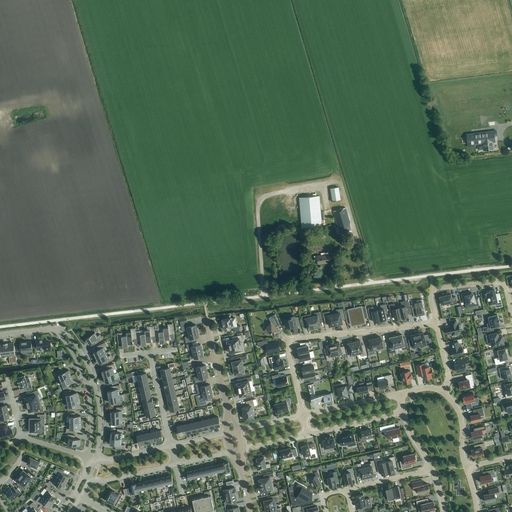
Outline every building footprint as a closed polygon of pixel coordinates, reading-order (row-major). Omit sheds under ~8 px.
[(475,146),(475,144),(482,143),(483,150),(494,149),(493,142),(495,142),(494,136),(497,136),(496,131),(466,134),(468,147),(475,146)] [(330,188),(332,201),(341,200),(339,187),(330,188)] [(299,197),(302,227),(322,225),(319,196),(299,197)] [(333,211),(335,219),(347,216),(345,208),(333,211)] [(339,226),(349,223),(350,223),(347,216),(335,219),(338,226),(339,226)] [(349,223),(339,226),(341,233),(351,230),(349,223)] [(329,253),(329,254),(314,256),(314,261),(318,260),(318,264),(330,263),(330,260),(333,259),(332,252),(329,253)] [(484,294),(485,298),(487,298),(489,304),(495,303),(496,308),(502,306),(501,298),(497,299),(494,289),(490,290),(490,291),(486,292),(486,294),(484,294)] [(462,294),(463,301),(466,300),(467,305),(471,304),(472,307),(480,305),(478,297),(474,298),(473,293),(469,294),(469,293),(462,294)] [(451,294),(440,297),(441,304),(449,302),(450,305),(457,304),(455,297),(452,297),(451,294)] [(403,305),(399,306),(401,318),(403,317),(404,318),(407,317),(407,316),(408,316),(406,309),(410,308),(408,300),(402,302),(403,305)] [(413,312),(414,317),(418,317),(417,313),(420,313),(421,316),(426,315),(425,309),(424,309),(423,307),(424,306),(422,300),(416,301),(417,302),(414,303),(415,308),(412,308),(412,309),(413,308),(414,311),(413,312)] [(401,318),(399,306),(395,307),(394,303),(389,305),(390,312),(393,312),(395,319),(396,319),(399,319),(399,318),(401,318)] [(381,308),(377,309),(380,321),(386,319),(385,312),(388,312),(386,304),(380,305),(381,308)] [(365,306),(355,308),(358,323),(365,321),(364,319),(368,318),(365,306)] [(380,321),(377,309),(374,310),(373,307),(367,308),(369,316),(372,315),(374,322),(380,321)] [(337,313),(333,314),(336,325),(337,324),(337,325),(341,324),(341,323),(342,323),(341,317),(344,316),(343,308),(336,310),(337,313)] [(355,308),(344,311),(347,323),(351,322),(351,324),(351,325),(358,323),(355,308)] [(336,325),(333,314),(330,315),(329,311),(322,313),(324,320),(328,319),(330,326),(331,327),(335,326),(334,325),(336,325)] [(315,316),(311,317),(314,328),(320,326),(319,320),(322,319),(320,312),(314,313),(315,316)] [(269,331),(269,332),(268,332),(268,333),(269,333),(269,334),(270,334),(271,334),(272,334),(275,337),(280,330),(276,327),(276,326),(279,323),(275,314),(269,317),(271,322),(267,324),(268,326),(266,329),(269,331)] [(314,328),(311,317),(311,314),(301,316),(303,323),(306,323),(308,329),(314,328)] [(490,323),(487,323),(488,326),(483,328),(484,331),(492,329),(492,327),(499,326),(500,325),(497,314),(497,315),(488,317),(490,323)] [(288,319),(284,320),(286,327),(290,326),(291,331),(297,329),(296,325),(300,324),(298,317),(295,317),(294,316),(288,317),(288,319)] [(229,329),(229,327),(231,326),(233,328),(234,332),(241,331),(240,326),(237,326),(235,318),(231,319),(231,317),(222,319),(223,322),(222,322),(223,325),(224,328),(225,328),(225,330),(229,329)] [(446,327),(447,335),(452,334),(452,336),(458,334),(458,332),(460,332),(458,324),(457,324),(456,319),(450,321),(451,326),(446,327)] [(187,331),(187,333),(198,331),(197,327),(196,327),(196,325),(189,326),(187,320),(180,321),(182,331),(187,331)] [(163,328),(163,331),(164,331),(165,340),(170,339),(169,335),(174,334),(172,324),(167,324),(168,328),(163,328)] [(145,331),(145,334),(146,342),(151,341),(151,337),(155,337),(154,329),(154,326),(149,326),(149,330),(145,331)] [(126,333),(126,336),(127,336),(128,344),(133,343),(132,339),(136,339),(135,331),(136,331),(135,328),(130,328),(131,332),(126,333)] [(155,329),(154,329),(155,337),(155,340),(159,339),(160,343),(165,343),(165,340),(164,331),(163,331),(159,332),(159,328),(155,329)] [(140,330),(136,331),(135,331),(136,339),(137,342),(141,341),(141,345),(147,345),(146,342),(145,334),(141,334),(140,330)] [(198,331),(187,333),(188,336),(184,337),(186,343),(192,342),(191,339),(199,337),(198,334),(199,334),(198,331)] [(423,332),(417,334),(420,348),(420,346),(425,344),(426,347),(432,345),(430,335),(424,336),(423,332)] [(493,333),(486,335),(487,343),(491,342),(492,346),(495,345),(496,347),(500,345),(500,344),(504,344),(503,342),(505,341),(504,337),(502,338),(502,336),(498,337),(497,332),(493,333)] [(85,339),(89,344),(94,341),(96,344),(103,339),(100,334),(97,336),(95,333),(85,339)] [(127,336),(126,336),(122,336),(122,333),(117,333),(118,344),(122,343),(123,348),(128,347),(128,344),(127,336)] [(399,334),(395,335),(398,348),(399,348),(402,347),(402,350),(408,349),(407,342),(404,343),(402,335),(399,335),(399,334)] [(420,348),(417,334),(410,335),(411,339),(408,340),(410,349),(419,347),(420,348)] [(226,344),(227,347),(243,343),(241,335),(233,337),(234,339),(227,341),(227,344),(226,344)] [(395,349),(398,348),(395,335),(392,336),(392,337),(389,337),(391,344),(388,345),(390,354),(396,352),(395,349)] [(380,337),(375,338),(377,348),(380,347),(380,350),(386,348),(385,343),(382,343),(380,337)] [(377,348),(375,338),(368,340),(370,346),(367,347),(369,355),(375,353),(374,351),(377,350),(377,348)] [(47,339),(36,341),(37,349),(44,348),(45,351),(51,350),(51,348),(52,346),(50,344),(50,342),(47,343),(47,339)] [(355,341),(354,342),(357,354),(361,353),(361,356),(367,355),(365,346),(362,347),(360,340),(359,340),(359,339),(355,340),(355,341)] [(280,350),(278,341),(268,344),(267,340),(257,342),(258,347),(265,345),(267,354),(272,353),(272,352),(280,350)] [(31,341),(19,342),(20,351),(24,351),(24,352),(28,352),(29,355),(33,354),(31,341)] [(357,354),(354,342),(352,342),(352,341),(348,342),(348,343),(347,343),(349,350),(346,351),(348,358),(354,357),(353,355),(357,354)] [(451,350),(452,356),(463,354),(462,347),(461,343),(458,344),(458,341),(451,343),(453,349),(451,350)] [(93,352),(96,358),(106,353),(104,347),(107,346),(105,342),(97,346),(98,349),(93,352)] [(297,348),(299,354),(309,352),(307,342),(309,342),(299,343),(300,343),(301,347),(297,348)] [(334,343),(333,343),(335,355),(339,354),(340,357),(346,355),(344,347),(340,348),(339,343),(338,342),(337,342),(336,343),(334,343)] [(5,344),(0,344),(0,346),(1,353),(2,356),(2,357),(6,357),(6,356),(12,355),(13,362),(16,361),(15,355),(13,343),(7,344),(5,344)] [(191,350),(192,353),(203,350),(202,347),(201,347),(200,344),(193,346),(192,343),(186,344),(188,350),(191,350)] [(243,343),(227,347),(227,350),(229,350),(229,353),(237,351),(237,354),(245,352),(243,343)] [(335,355),(333,343),(331,343),(330,344),(328,345),(326,345),(328,352),(325,352),(327,361),(332,360),(331,356),(335,355)] [(498,358),(494,359),(496,364),(502,363),(501,360),(507,358),(506,353),(507,353),(506,349),(505,350),(505,348),(498,350),(499,355),(498,355),(498,358)] [(203,350),(192,353),(192,355),(189,357),(190,359),(203,356),(203,354),(203,353),(203,350)] [(309,352),(299,354),(300,361),(304,360),(305,363),(312,361),(311,358),(310,358),(309,352)] [(106,353),(96,358),(99,363),(104,361),(105,364),(112,360),(111,357),(109,358),(106,353)] [(232,362),(233,368),(243,366),(242,362),(245,361),(245,359),(247,358),(246,355),(237,357),(237,360),(232,362)] [(273,357),(268,358),(270,363),(271,363),(272,370),(274,370),(284,367),(282,360),(280,361),(279,355),(273,357)] [(457,361),(458,364),(454,365),(456,372),(466,370),(465,366),(470,365),(469,358),(457,361)] [(302,367),(303,374),(315,371),(313,365),(313,361),(306,363),(306,366),(302,367)] [(102,371),(104,377),(114,373),(113,369),(115,369),(114,363),(106,366),(107,369),(102,371)] [(161,369),(162,376),(171,374),(170,368),(175,366),(174,363),(168,364),(169,368),(161,369)] [(422,374),(423,379),(424,379),(424,380),(428,379),(428,378),(432,377),(431,373),(432,373),(431,369),(430,369),(429,366),(424,367),(423,364),(416,365),(418,375),(422,374)] [(196,371),(197,373),(207,371),(207,367),(206,367),(205,365),(192,368),(192,371),(196,371)] [(243,366),(233,368),(235,375),(240,374),(241,377),(250,375),(249,372),(245,373),(243,366)] [(511,378),(510,369),(508,369),(506,370),(505,367),(499,368),(500,374),(501,378),(504,377),(505,380),(511,378)] [(59,375),(61,380),(71,376),(69,370),(63,372),(62,369),(54,372),(55,376),(59,375)] [(137,375),(138,381),(147,379),(146,373),(138,375),(137,371),(131,372),(132,376),(137,375)] [(207,371),(197,373),(197,376),(194,377),(195,383),(201,382),(201,379),(208,377),(207,374),(208,374),(207,371)] [(315,371),(303,374),(305,380),(311,379),(312,382),(320,380),(318,374),(315,375),(314,371),(315,371)] [(401,377),(402,380),(403,380),(403,383),(411,382),(410,378),(412,378),(411,374),(410,371),(408,371),(401,373),(402,377),(401,377)] [(114,373),(104,377),(106,383),(111,381),(112,385),(121,382),(119,378),(116,379),(114,373)] [(279,378),(278,374),(272,376),(272,379),(275,379),(277,387),(288,384),(286,376),(279,378)] [(377,382),(378,384),(377,384),(378,388),(379,388),(379,389),(389,387),(388,382),(393,381),(392,374),(384,376),(385,380),(377,382)] [(467,380),(458,382),(460,389),(469,387),(469,388),(474,387),(471,374),(466,376),(467,380)] [(18,382),(19,384),(19,385),(20,388),(20,389),(21,389),(21,388),(25,387),(26,390),(26,391),(27,391),(32,389),(32,388),(32,389),(29,378),(26,379),(25,376),(25,375),(24,375),(17,378),(18,381),(18,382)] [(71,376),(61,380),(63,386),(62,387),(63,390),(69,387),(68,384),(74,382),(71,376)] [(236,387),(237,390),(250,387),(249,381),(252,380),(251,377),(242,379),(242,382),(236,383),(237,386),(236,387)] [(368,392),(368,388),(370,387),(370,388),(373,387),(371,380),(368,381),(362,383),(363,386),(357,388),(357,389),(356,389),(357,393),(358,393),(358,394),(368,392)] [(200,390),(201,393),(212,390),(211,387),(210,387),(210,384),(202,386),(202,383),(195,384),(197,390),(200,390)] [(313,384),(308,385),(312,403),(312,405),(315,404),(332,400),(333,400),(331,393),(330,393),(316,396),(313,384)] [(107,390),(109,397),(120,395),(118,388),(120,388),(119,385),(113,386),(113,389),(107,390)] [(347,393),(353,392),(351,385),(345,387),(345,386),(339,387),(339,385),(334,386),(335,392),(338,391),(340,398),(342,397),(342,398),(345,397),(345,396),(347,396),(347,393)] [(250,387),(237,390),(238,393),(239,393),(240,397),(245,395),(246,398),(255,396),(254,391),(251,391),(250,387)] [(26,402),(27,404),(40,401),(38,394),(39,394),(38,390),(30,393),(31,396),(25,397),(26,398),(24,399),(25,402),(26,402)] [(212,390),(201,393),(202,395),(198,397),(200,403),(206,401),(205,398),(212,396),(212,394),(213,394),(212,390)] [(66,397),(67,401),(78,399),(77,392),(71,394),(71,391),(63,392),(64,398),(66,397)] [(465,395),(464,394),(462,395),(462,398),(463,398),(464,403),(471,401),(472,406),(479,404),(478,397),(474,398),(473,393),(465,395)] [(120,395),(109,397),(110,403),(115,402),(116,405),(123,404),(122,401),(121,401),(120,395)] [(287,405),(291,404),(289,398),(285,398),(286,401),(274,404),(276,413),(281,412),(284,411),(288,410),(287,405)] [(78,399),(67,401),(69,407),(67,407),(68,411),(74,409),(74,406),(80,405),(78,399)] [(243,407),(243,411),(244,415),(245,419),(254,418),(251,406),(254,405),(253,400),(246,401),(247,406),(243,407)] [(511,400),(511,401),(502,403),(503,409),(507,408),(508,413),(511,412),(511,413),(511,400)] [(40,401),(27,404),(28,407),(27,407),(28,411),(29,410),(29,411),(34,410),(35,413),(44,412),(43,407),(42,407),(40,401)] [(178,403),(169,405),(170,411),(178,409),(179,413),(185,411),(184,407),(179,409),(178,403)] [(111,411),(111,417),(122,417),(122,410),(123,410),(123,407),(116,407),(116,411),(111,411)] [(154,408),(145,410),(147,416),(141,417),(142,421),(149,420),(148,416),(155,414),(154,408)] [(475,415),(470,416),(472,422),(475,421),(476,422),(479,421),(479,420),(481,420),(480,416),(484,415),(482,408),(473,410),(473,413),(474,413),(475,415)] [(7,411),(0,412),(0,423),(3,422),(3,419),(8,417),(7,411)] [(81,422),(81,416),(75,416),(75,413),(66,413),(66,416),(66,423),(70,423),(81,422)] [(30,418),(30,425),(44,425),(44,414),(37,414),(37,418),(30,418)] [(122,417),(111,417),(111,424),(117,423),(117,427),(124,426),(124,423),(122,423),(122,417)] [(218,417),(212,418),(214,427),(220,426),(218,417)] [(81,422),(70,423),(70,428),(66,428),(66,433),(75,432),(75,429),(81,429),(81,422)] [(0,431),(0,435),(1,438),(5,437),(5,438),(9,437),(12,436),(11,429),(7,430),(6,425),(0,426),(1,432),(0,431)] [(44,425),(30,425),(30,427),(29,427),(29,431),(30,431),(38,431),(38,435),(44,435),(44,425)] [(185,434),(183,425),(177,426),(179,435),(185,434)] [(390,429),(389,425),(380,427),(381,432),(384,431),(385,435),(387,434),(388,438),(392,437),(394,442),(399,441),(398,436),(401,435),(399,427),(390,429)] [(483,436),(482,433),(486,432),(486,431),(487,431),(488,432),(490,432),(490,430),(492,430),(490,425),(485,426),(485,425),(477,427),(473,428),(474,431),(471,432),(472,438),(474,438),(474,441),(474,442),(480,440),(479,437),(483,436)] [(111,431),(111,438),(122,439),(122,433),(124,433),(124,429),(117,429),(117,432),(111,431)] [(362,435),(358,436),(360,443),(367,441),(366,438),(372,436),(371,429),(361,431),(362,435)] [(161,430),(155,432),(157,441),(163,439),(161,430)] [(342,438),(339,438),(340,445),(355,442),(353,433),(347,435),(348,436),(342,437),(342,438)] [(80,439),(74,439),(75,435),(68,434),(68,438),(69,438),(68,444),(79,446),(80,439)] [(145,443),(143,434),(137,436),(139,445),(145,443)] [(122,439),(111,438),(110,444),(116,445),(115,448),(124,449),(125,445),(121,445),(122,439)] [(334,442),(335,441),(334,438),(333,438),(323,440),(323,443),(319,444),(322,454),(326,453),(326,452),(330,451),(329,447),(335,446),(334,442)] [(481,455),(484,454),(483,450),(485,449),(484,443),(478,445),(478,448),(471,450),(473,457),(476,456),(476,457),(481,456),(481,455)] [(304,446),(301,446),(304,456),(309,455),(310,459),(317,457),(315,448),(312,449),(311,448),(309,449),(308,444),(304,445),(304,446)] [(280,450),(281,458),(293,455),(294,457),(297,456),(296,449),(291,450),(290,448),(280,450)] [(400,461),(402,469),(410,467),(410,463),(416,462),(416,460),(417,459),(416,455),(415,455),(414,453),(403,456),(404,460),(400,461)] [(389,461),(386,462),(388,473),(392,473),(392,474),(395,473),(393,464),(396,463),(394,456),(389,458),(389,461)] [(32,469),(38,472),(41,467),(38,465),(40,461),(30,457),(27,464),(33,466),(32,469)] [(257,463),(258,465),(259,469),(263,468),(264,472),(271,470),(270,463),(266,464),(264,457),(261,458),(261,457),(257,458),(257,459),(257,463)] [(388,473),(386,462),(382,463),(381,459),(376,461),(377,467),(380,467),(382,476),(385,475),(385,474),(388,473)] [(371,463),(365,465),(368,477),(369,477),(369,478),(373,477),(373,476),(374,476),(373,470),(373,469),(375,469),(373,460),(370,461),(371,463)] [(222,463),(222,464),(224,471),(224,474),(230,472),(228,462),(222,463)] [(368,477),(365,465),(361,466),(361,463),(355,464),(357,472),(360,471),(361,479),(362,478),(362,479),(366,478),(366,477),(368,477)] [(57,474),(55,477),(66,483),(69,477),(62,473),(63,471),(56,467),(54,472),(57,474)] [(347,469),(347,473),(343,473),(346,483),(352,482),(350,474),(353,474),(352,468),(347,469)] [(479,477),(480,480),(481,483),(487,482),(487,483),(492,482),(491,481),(492,481),(491,477),(495,476),(494,469),(482,472),(483,475),(480,476),(480,477),(479,477)] [(21,473),(19,475),(28,482),(29,483),(35,475),(30,471),(28,474),(24,470),(23,470),(23,471),(22,470),(20,472),(21,473)] [(309,479),(314,489),(321,485),(317,478),(320,476),(317,471),(314,473),(316,476),(309,479)] [(330,473),(331,475),(327,476),(330,487),(332,486),(332,487),(336,487),(335,486),(336,485),(335,482),(338,481),(336,471),(330,473)] [(258,483),(259,486),(273,483),(272,479),(274,478),(273,473),(266,474),(267,477),(259,479),(259,483),(258,483)] [(28,482),(19,475),(18,477),(17,476),(15,479),(16,479),(16,480),(15,480),(16,480),(20,484),(18,486),(24,491),(26,488),(25,487),(28,482)] [(66,483),(55,477),(53,482),(49,481),(48,484),(54,487),(56,484),(63,489),(66,483)] [(412,483),(414,490),(417,489),(418,493),(419,493),(419,494),(423,493),(423,492),(429,490),(428,484),(423,485),(422,480),(412,483)] [(136,483),(130,485),(131,487),(128,488),(129,496),(139,494),(138,491),(136,483)] [(273,483),(259,486),(260,489),(261,489),(262,492),(270,490),(270,493),(277,492),(276,486),(274,487),(273,483)] [(312,492),(309,491),(298,484),(294,491),(289,492),(293,506),(311,501),(312,492)] [(223,493),(224,496),(235,493),(235,494),(236,494),(236,493),(236,492),(235,488),(234,487),(227,489),(226,485),(220,487),(222,493),(223,493)] [(8,486),(4,490),(8,494),(7,495),(10,500),(14,497),(14,498),(19,494),(21,492),(17,488),(15,489),(14,488),(12,490),(8,486)] [(47,491),(43,495),(53,503),(57,498),(50,493),(52,490),(47,486),(45,489),(47,491)] [(398,486),(392,487),(394,499),(400,497),(401,500),(404,499),(403,494),(404,494),(403,488),(399,489),(398,486)] [(394,499),(392,487),(386,489),(386,492),(382,493),(385,503),(389,502),(388,500),(394,499)] [(489,494),(484,495),(485,502),(495,500),(495,499),(498,498),(497,494),(499,494),(498,488),(488,490),(489,494)] [(111,491),(109,495),(119,501),(122,495),(112,490),(111,492),(111,491)] [(224,502),(225,506),(231,505),(230,501),(237,499),(235,494),(235,493),(224,496),(223,496),(225,502),(224,502)] [(357,495),(357,496),(355,496),(356,500),(357,503),(358,507),(362,506),(363,509),(372,507),(371,504),(368,505),(367,499),(364,499),(363,494),(361,495),(361,494),(357,495)] [(53,503),(43,495),(41,498),(39,496),(36,501),(40,505),(42,503),(49,508),(53,503)] [(119,501),(109,495),(107,499),(106,501),(116,506),(119,501)] [(192,500),(195,511),(207,511),(208,511),(214,510),(211,495),(192,500)] [(265,505),(265,507),(276,504),(275,501),(278,500),(276,495),(271,496),(271,499),(264,501),(264,502),(263,502),(264,505),(265,505)] [(435,509),(435,505),(434,505),(433,501),(428,503),(427,499),(416,501),(418,509),(422,508),(422,511),(427,511),(428,511),(435,510),(435,509)] [(32,508),(28,511),(29,511),(37,511),(36,510),(38,508),(33,502),(29,505),(32,508)]
